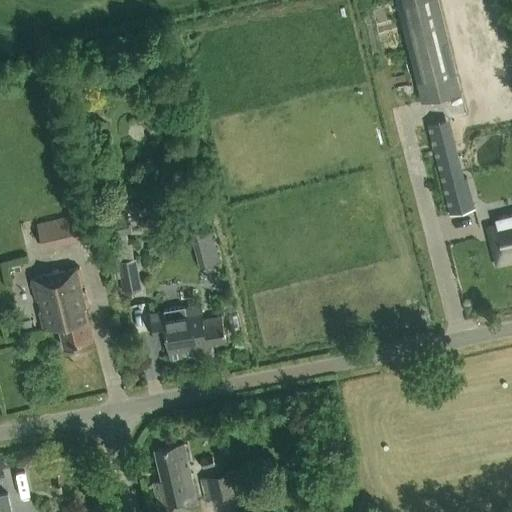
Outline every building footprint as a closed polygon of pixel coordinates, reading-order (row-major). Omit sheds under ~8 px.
[(438,0),(396,0),(397,2),(418,87),(422,101),(461,91),(458,77),(438,0)] [(475,209),(472,193),(468,176),(463,177),(449,119),(427,125),(450,216),(475,209)] [(52,220),(58,245),(77,241),(78,241),(89,239),(83,213),(52,220)] [(116,236),(134,230),(128,213),(111,218),(116,236)] [(511,221),(488,227),(497,265),(511,260),(511,221)] [(117,261),(123,293),(141,290),(135,258),(117,261)] [(57,326),(63,349),(92,341),(86,317),(85,318),(82,309),(87,308),(83,291),(79,291),(78,286),(81,285),(77,268),(28,280),(34,301),(37,300),(40,311),(36,311),(41,330),(57,326)] [(221,315),(202,319),(200,304),(149,313),(153,337),(165,335),(169,359),(209,352),(208,344),(226,341),(221,315)] [(159,511),(165,511),(198,505),(184,443),(155,449),(161,479),(153,482),(159,511)] [(203,469),(215,466),(213,456),(200,459),(203,469)] [(205,500),(243,491),(238,471),(201,479),(205,500)] [(246,502),(268,500),(265,481),(243,484),(246,502)] [(8,494),(0,495),(0,511),(9,511),(11,511),(8,494)]
